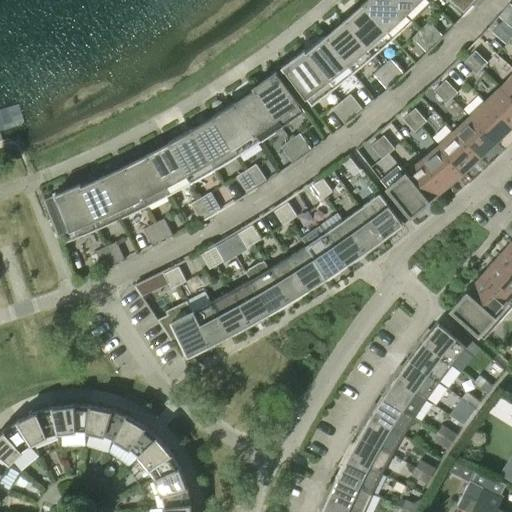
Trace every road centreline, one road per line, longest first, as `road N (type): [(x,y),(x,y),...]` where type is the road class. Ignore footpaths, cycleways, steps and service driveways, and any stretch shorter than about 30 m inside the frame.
road 1 (residential): [(268,459),(161,387),(113,317),(105,282),(237,213),(343,140),(443,55),(493,0)]
road 2 (residential): [(511,158),(401,256),(394,286),(290,443),(268,459)]
